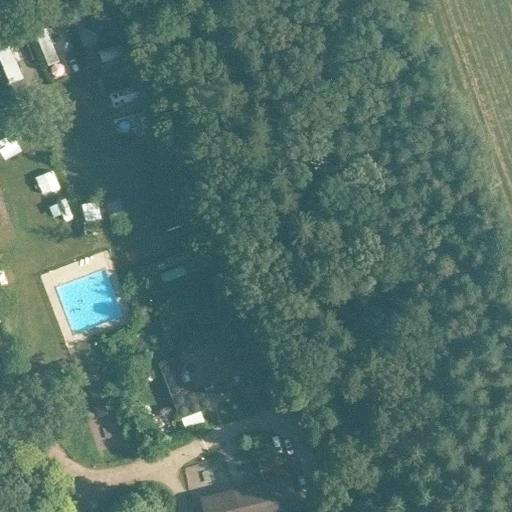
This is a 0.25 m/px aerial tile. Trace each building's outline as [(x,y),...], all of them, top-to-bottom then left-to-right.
[(110,60),(133,58),(132,43),(109,45),(110,60)] [(124,109),(155,97),(148,81),(118,93),(124,109)] [(140,144),(144,159),(167,153),(163,138),(140,144)] [(46,157),(36,162),(48,185),(58,180),(46,157)] [(204,335),(208,346),(160,365),(181,419),(211,407),(202,386),(240,371),(227,339),(226,339),(222,328),(204,335)] [(87,379),(99,419),(116,414),(104,374),(87,379)] [(298,511),(289,477),(288,478),(282,454),(259,460),(265,483),(233,491),(233,494),(202,502),(205,511),(204,511),(298,511)]
